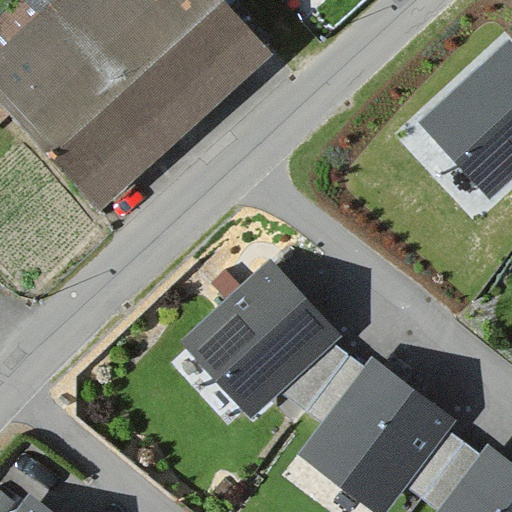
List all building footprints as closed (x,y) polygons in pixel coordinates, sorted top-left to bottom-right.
[(257,47),(213,0),(31,0),(0,29),(0,120),(81,208),(257,47)] [(511,41),(418,124),(487,201),(511,178),(511,41)] [(333,326),(272,260),(194,331),(255,397),(333,326)] [(448,411),(373,355),(307,443),(383,499),(448,411)] [(511,511),(511,458),(491,442),(438,511),(511,511)] [(58,511),(31,492),(15,511),(58,511)]
